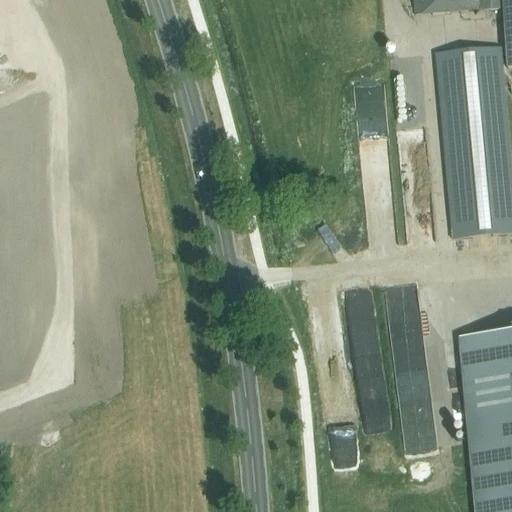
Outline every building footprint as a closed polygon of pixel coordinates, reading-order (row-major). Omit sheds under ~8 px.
[(412,0),(413,17),(500,11),(498,0),(412,0)] [(511,69),(511,0),(501,0),(506,70),(511,69)] [(511,235),(511,175),(500,49),(434,56),(452,241),(511,235)] [(367,172),(392,171),(390,115),(365,116),(367,172)] [(407,204),(434,203),(431,132),(404,133),(407,204)] [(448,287),(432,288),(435,331),(450,330),(448,287)] [(0,383),(21,376),(0,322),(0,383)] [(473,511),(511,511),(511,334),(458,340),(473,511)]
